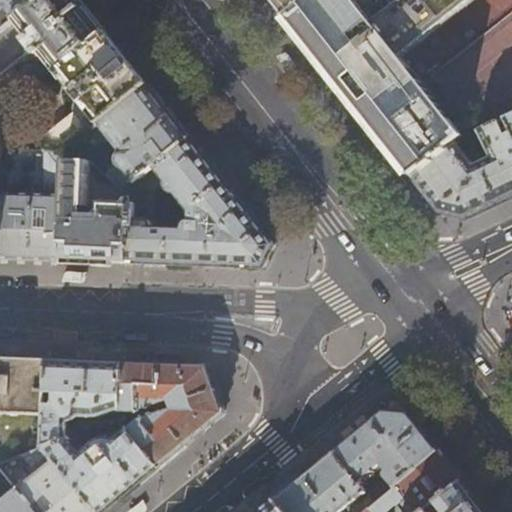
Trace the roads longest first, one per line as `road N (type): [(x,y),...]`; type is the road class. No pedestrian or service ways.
road 1 (primary): [(413,298),(177,0)]
road 2 (residential): [(335,299),(146,313)]
road 3 (residential): [(146,313),(294,367)]
road 4 (primary): [(511,421),(413,298)]
road 5 (residential): [(0,307),(146,313)]
